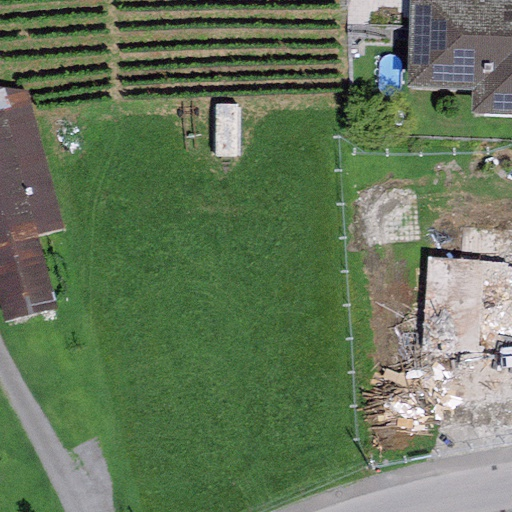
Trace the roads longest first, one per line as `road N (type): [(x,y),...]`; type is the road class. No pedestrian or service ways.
road 1 (unknown): [(0,358),(79,511)]
road 2 (residential): [(380,511),(457,488),(511,485)]
